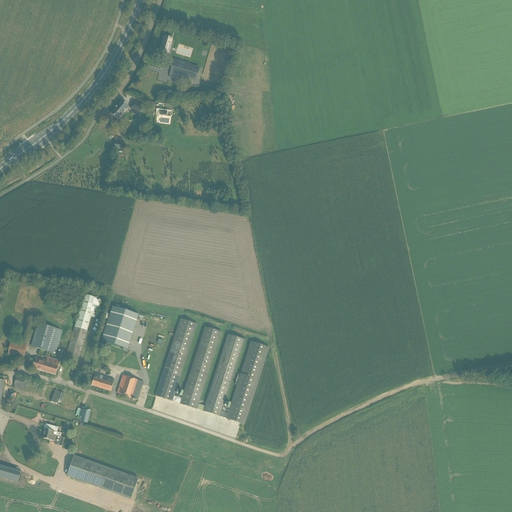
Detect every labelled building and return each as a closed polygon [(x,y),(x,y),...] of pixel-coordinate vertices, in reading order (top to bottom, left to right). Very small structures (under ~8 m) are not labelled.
[(166,35),(161,50),(164,51),(164,52),(168,54),(173,37),(166,35)] [(173,63),(169,77),(184,81),(185,76),(196,79),(199,70),(173,63)] [(158,90),(160,82),(166,84),(168,80),(151,74),(147,86),(158,90)] [(128,107),(125,105),(125,104),(121,101),(110,114),(114,117),(117,119),(128,107)] [(130,108),(133,110),(131,113),(138,116),(144,105),(134,101),(130,108)] [(76,367),(78,363),(91,317),(96,318),(101,300),(84,295),(75,327),(65,360),(60,358),(59,361),(47,357),(45,361),(35,358),(32,368),(55,375),(59,362),(76,367)] [(138,315),(112,307),(101,341),(127,350),(138,315)] [(197,325),(180,319),(155,396),(220,417),(222,412),(245,340),(227,335),(204,406),(199,404),(222,333),(205,327),(181,399),(174,396),(197,325)] [(31,347),(52,353),(55,354),(62,330),(38,323),(33,342),(31,347)] [(222,412),(220,417),(244,425),(269,348),(251,342),(228,414),(222,412)] [(24,358),(25,353),(26,346),(10,343),(9,350),(8,355),(24,358)] [(110,392),(112,387),(114,380),(95,374),(93,381),(91,386),(110,392)] [(137,400),(139,396),(143,382),(123,376),(118,389),(117,394),(137,400)] [(23,390),(25,380),(16,378),(13,387),(23,390)] [(11,408),(13,403),(16,393),(10,391),(5,406),(11,408)] [(80,410),(79,423),(86,423),(87,411),(80,410)] [(45,430),(43,439),(47,440),(55,442),(54,445),(63,447),(66,438),(61,437),(53,435),(54,432),(57,433),(58,428),(45,424),(44,427),(46,428),(45,430)] [(138,480),(74,457),(67,476),(131,499),(138,480)] [(21,471),(0,465),(0,477),(18,483),(21,471)]
